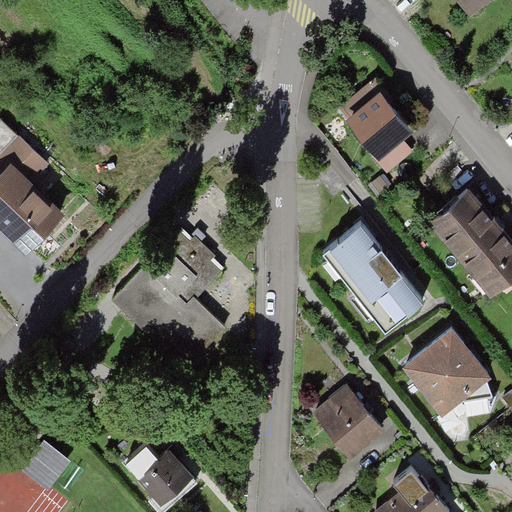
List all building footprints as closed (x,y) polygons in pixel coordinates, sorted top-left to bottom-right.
[(387,83),(377,71),(337,102),(350,119),(352,117),(389,165),(414,145),(402,131),(413,122),(385,87),(387,83)] [(0,116),(0,150),(18,131),(1,116),(0,116)] [(47,158),(18,131),(0,150),(0,223),(3,226),(24,246),(62,205),(30,176),(47,158)] [(511,231),(471,179),(430,212),(489,288),(511,269),(511,231)] [(418,182),(396,197),(413,220),(434,205),(418,182)] [(360,217),(324,245),(385,322),(421,294),(360,217)] [(184,226),(114,294),(143,324),(150,318),(188,357),(225,321),(195,290),(221,265),(211,253),(214,250),(196,232),(192,235),(184,226)] [(489,370),(455,323),(405,359),(440,406),(489,370)] [(348,382),(315,408),(351,453),(384,427),(348,382)] [(148,414),(129,422),(134,434),(153,426),(148,414)] [(148,436),(126,455),(158,490),(152,495),(162,507),(197,475),(170,445),(162,452),(148,436)] [(411,462),(394,476),(402,486),(373,508),(373,511),(452,511),(451,510),(453,509),(429,480),(427,482),(411,462)]
